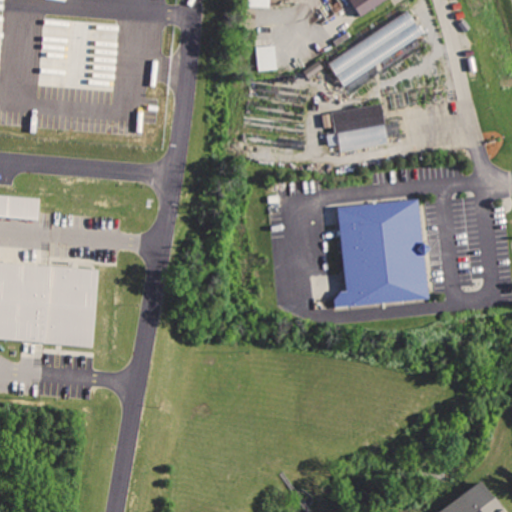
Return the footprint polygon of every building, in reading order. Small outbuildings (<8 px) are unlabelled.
[(511,511),(511,326),(159,330),(181,137),(192,73),(197,16),(198,0),(0,0),(0,511),(511,511)] [(350,0),(358,14),(384,0),(350,0)] [(342,85),(423,34),(408,11),(328,62),(342,85)] [(257,70),(275,69),(274,45),(256,45),(257,70)] [(306,76),(322,69),(319,60),(302,68),(306,76)] [(331,112),(338,153),(389,144),(382,103),(331,112)] [(335,208),(343,293),(325,294),(327,313),(431,303),(422,201),(335,208)]
